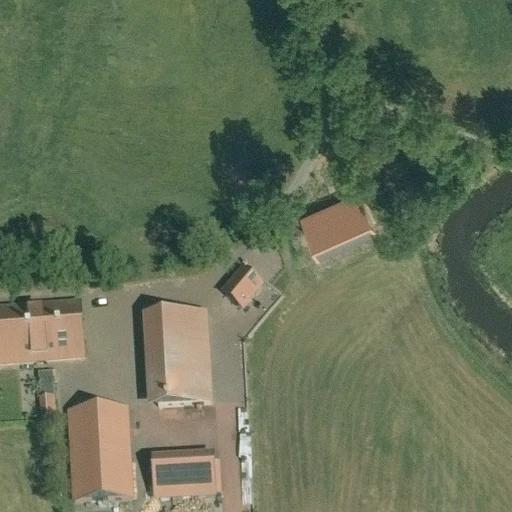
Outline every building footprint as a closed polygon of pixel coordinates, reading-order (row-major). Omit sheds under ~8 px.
[(226,297),(241,310),(259,288),(244,275),(226,297)] [(0,364),(83,357),(78,303),(0,310),(0,364)] [(205,316),(153,319),(158,409),(210,406),(205,316)] [(35,394),(49,393),(48,372),(33,373),(35,394)] [(37,397),(38,417),(51,416),(50,396),(37,397)] [(75,503),(132,500),(127,410),(69,413),(75,503)] [(216,454),(141,458),(143,501),(218,497),(216,454)]
